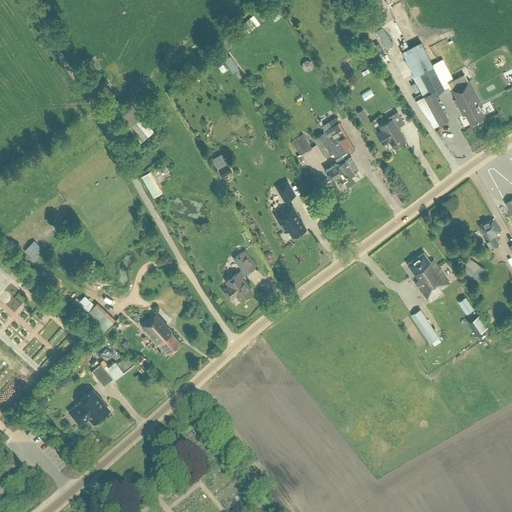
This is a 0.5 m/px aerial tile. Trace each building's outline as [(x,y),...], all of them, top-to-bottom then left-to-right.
[(252,9),(255,13),(227,34),(234,43),(269,15),(273,20),(281,14),(271,1),(264,7),(260,2),(252,9)] [(381,26),(374,31),(385,48),(392,43),(381,26)] [(405,58),(413,73),(439,124),(448,119),(434,93),(449,85),(451,89),(449,89),(451,93),(453,92),(456,98),(454,99),(462,115),(465,113),(470,123),(484,115),(479,106),(481,105),(468,79),(468,80),(464,73),(453,79),(442,58),(431,64),(424,49),(405,58)] [(263,89),(259,81),(253,84),(258,92),(263,89)] [(191,89),(188,83),(182,87),(185,93),(191,89)] [(361,94),(364,99),(373,94),(370,89),(361,94)] [(322,91),(316,95),(323,106),(329,102),(322,91)] [(133,106),(119,118),(139,142),(153,130),(133,106)] [(369,119),(362,108),(357,112),(363,123),(369,119)] [(389,119),(379,125),(381,129),(376,133),(382,144),(388,140),(392,147),(405,139),(397,127),(404,123),(397,111),(388,117),(389,119)] [(312,138),(324,156),(335,149),(324,131),(312,138)] [(302,133),(291,140),(299,154),(310,147),(302,133)] [(338,138),(346,152),(354,147),(346,133),(338,138)] [(212,158),(222,175),(231,171),(221,153),(212,158)] [(351,156),(345,160),(341,154),(335,158),(337,162),(340,165),(339,166),(344,174),(345,173),(350,181),(359,175),(356,168),(357,167),(351,156)] [(341,186),(350,181),(345,173),(344,174),(339,166),(340,165),(337,162),(325,169),(330,177),(333,178),(335,176),(341,186)] [(162,192),(150,170),(141,175),(153,197),(162,192)] [(295,193),(287,180),(276,187),(283,200),(295,193)] [(287,229),(291,236),(306,228),(292,204),(274,215),(284,231),(287,229)] [(493,217),(479,225),(486,238),(484,239),(490,249),(499,243),(493,234),(500,230),(493,217)] [(24,250),(30,256),(29,258),(33,261),(39,255),(35,252),(41,247),(34,240),(24,250)] [(242,269),(226,281),(229,285),(223,289),(229,298),(235,293),(240,300),(252,291),(240,277),(256,264),(244,249),(233,258),(242,269)] [(450,282),(434,259),(430,261),(424,251),(407,263),(414,273),(415,272),(419,278),(415,281),(427,298),(450,282)] [(474,266),(468,277),(477,283),(483,272),(474,266)] [(96,303),(85,314),(89,318),(90,318),(104,331),(114,321),(96,303)] [(419,308),(411,314),(428,342),(437,336),(419,308)] [(141,326),(157,344),(158,342),(168,353),(180,342),(166,326),(167,325),(156,313),(141,326)] [(141,354),(137,358),(141,362),(145,358),(141,354)] [(101,362),(91,370),(103,385),(113,377),(101,362)] [(119,379),(128,371),(121,364),(112,372),(119,379)] [(92,389),(76,401),(76,402),(77,401),(78,403),(69,411),(77,421),(87,413),(93,421),(93,422),(109,410),(108,409),(108,410),(101,401),(102,400),(101,400),(100,400),(98,397),(99,397),(98,396),(97,397),(92,390),(92,389)]
